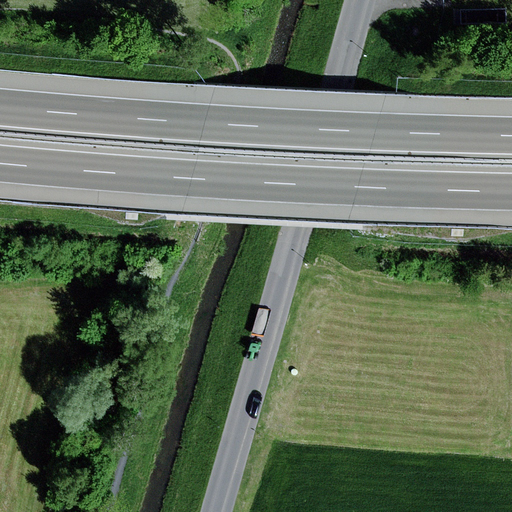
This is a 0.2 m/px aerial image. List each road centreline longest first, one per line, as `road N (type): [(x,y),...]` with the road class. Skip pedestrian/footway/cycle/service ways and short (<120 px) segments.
road 1 (tertiary): [(360,0),(216,511)]
road 2 (motorway): [(0,162),(191,179),(511,190)]
road 3 (motorway): [(511,135),(0,107)]
